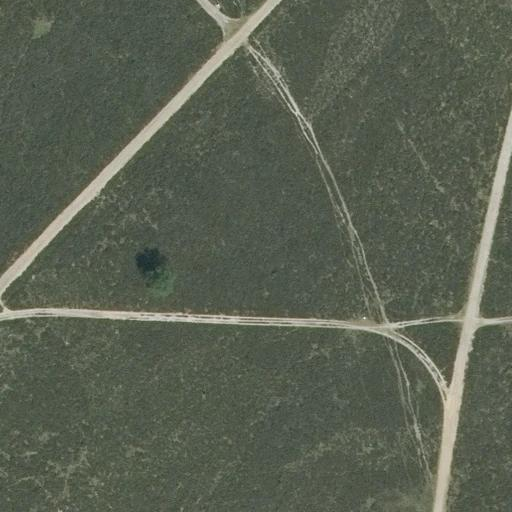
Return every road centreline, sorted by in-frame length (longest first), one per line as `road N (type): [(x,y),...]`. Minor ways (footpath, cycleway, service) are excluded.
road 1 (track): [(0,317),(29,311),(387,327),(511,318)]
road 2 (track): [(275,0),(0,290)]
road 3 (track): [(438,511),(450,417),(511,132)]
